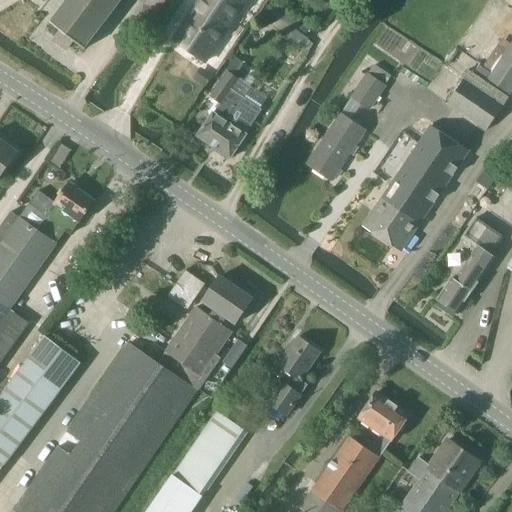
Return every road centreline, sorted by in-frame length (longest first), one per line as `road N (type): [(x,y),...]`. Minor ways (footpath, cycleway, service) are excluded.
road 1 (tertiary): [(511,427),(0,76)]
road 2 (unknown): [(211,214),(357,0)]
road 3 (unknown): [(511,125),(370,326)]
road 4 (unknown): [(421,108),(296,273)]
road 5 (unknown): [(135,0),(66,119)]
